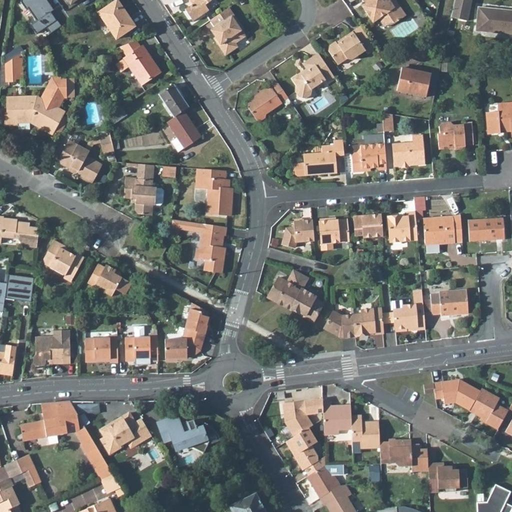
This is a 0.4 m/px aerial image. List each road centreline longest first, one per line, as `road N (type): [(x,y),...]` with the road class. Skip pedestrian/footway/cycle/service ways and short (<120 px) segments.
road 1 (residential): [(511,164),(484,180),(258,196)]
road 2 (tertiary): [(0,398),(213,385)]
road 3 (residential): [(502,450),(492,454),(362,384),(355,367)]
road 4 (residential): [(258,196),(228,337),(231,361)]
road 5 (residential): [(105,240),(112,227),(0,165)]
road 6 (tertiary): [(355,367),(496,345)]
road 7 (residential): [(308,0),(302,26),(207,92)]
road 8 (residential): [(298,511),(240,402)]
